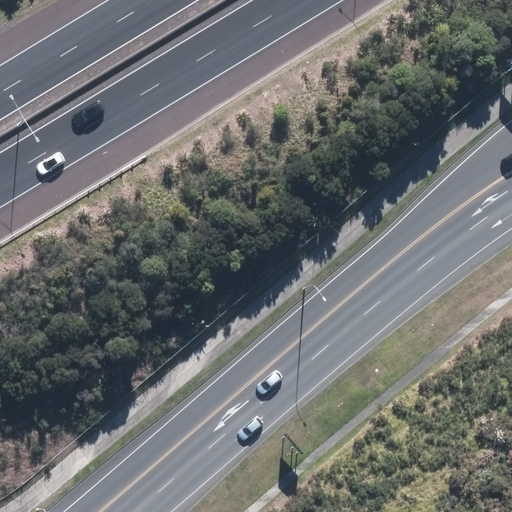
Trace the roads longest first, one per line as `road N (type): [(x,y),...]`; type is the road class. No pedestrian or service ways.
road 1 (secondary): [(99,511),(399,256),(511,175)]
road 2 (motorway): [(292,0),(0,177)]
road 3 (motorway): [(0,93),(153,0)]
